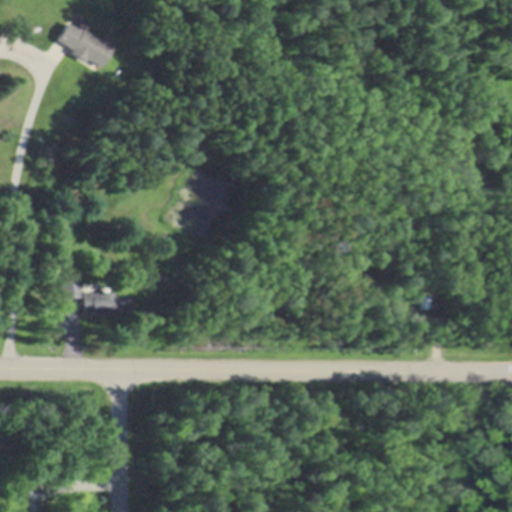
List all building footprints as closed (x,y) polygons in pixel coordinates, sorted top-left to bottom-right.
[(90,19),(85,26),(101,37),(104,31),(114,38),(97,64),(84,55),(83,58),(68,49),(70,46),(56,37),(67,19),(76,25),(82,15),(90,19)] [(80,296),(61,298),(59,281),(77,278),(80,296)] [(122,289),(125,308),(92,312),(92,310),(83,311),(81,292),(89,291),(89,293),(122,289)] [(427,292),(427,306),(417,306),(417,292),(427,292)] [(32,511),(11,511),(10,486),(32,485),(32,511)]
